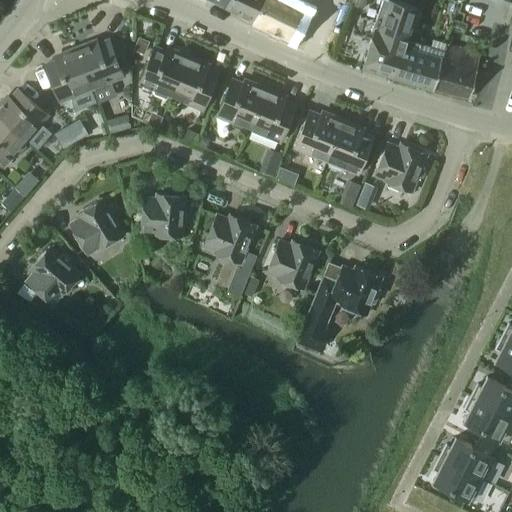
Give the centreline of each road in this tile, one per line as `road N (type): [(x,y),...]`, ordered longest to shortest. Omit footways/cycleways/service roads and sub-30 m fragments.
road 1 (residential): [(0,243),(67,162),(152,140),(378,236),(406,233),(430,212),(467,117)]
road 2 (tertiary): [(467,117),(158,0)]
